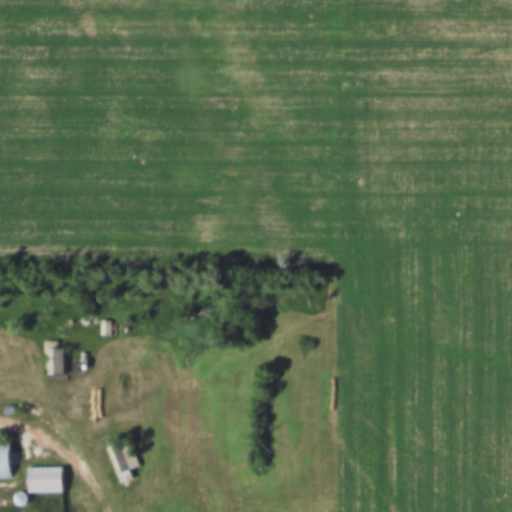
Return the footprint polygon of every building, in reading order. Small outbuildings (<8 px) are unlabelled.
[(110,322),(101,322),(101,336),(110,336),(110,322)] [(64,376),(64,349),(58,349),(58,342),(46,342),(46,376),(64,376)] [(0,480),(10,480),(10,441),(0,441),(0,480)] [(120,485),(132,480),(128,471),(138,467),(128,441),(106,450),(120,485)] [(27,469),(27,494),(62,494),(62,469),(27,469)]
